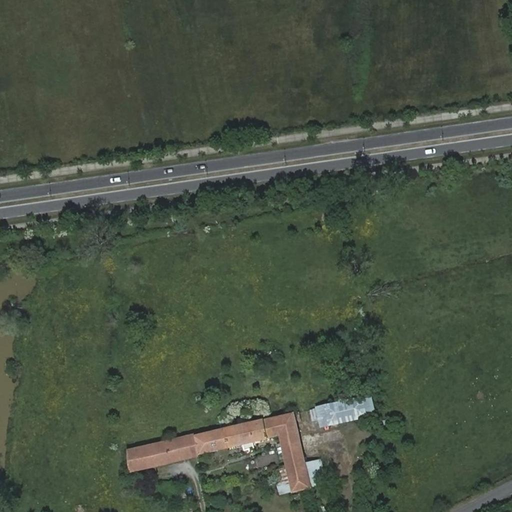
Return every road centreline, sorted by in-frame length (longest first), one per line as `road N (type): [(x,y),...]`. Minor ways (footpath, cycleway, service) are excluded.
road 1 (secondary): [(511,122),(0,198)]
road 2 (secondary): [(0,213),(511,140)]
